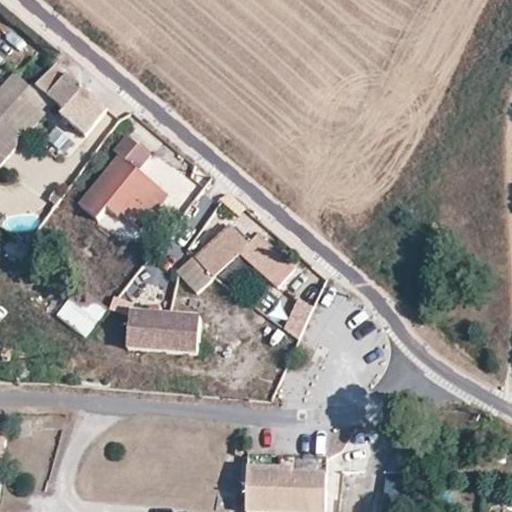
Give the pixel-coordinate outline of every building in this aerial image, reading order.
[(86,89),(57,64),(39,84),(56,99),(68,109),(86,89)] [(11,110),(30,87),(15,72),(0,88),(0,99),(1,100),(11,110)] [(0,121),(0,163),(56,99),(39,84),(35,82),(30,87),(11,110),(0,121)] [(68,109),(92,128),(108,107),(86,89),(68,109)] [(0,121),(11,110),(1,100),(0,101),(0,121)] [(67,151),(83,132),(70,120),(54,139),(67,151)] [(122,209),(143,226),(170,193),(142,170),(150,160),(128,142),(79,202),(98,217),(108,205),(118,213),(122,209)] [(242,252),(241,250),(249,243),(231,225),(198,258),(216,277),(242,252)] [(242,252),(277,287),(295,269),(259,233),(249,243),(241,250),(242,252)] [(73,288),(57,318),(91,335),(106,305),(73,288)] [(316,306),(299,299),(285,328),(301,339),(316,306)] [(202,313),(132,309),(129,349),(199,353),(202,313)] [(252,457),(247,511),(327,511),(328,460),(252,457)] [(384,476),(380,511),(402,511),(407,479),(384,476)]
